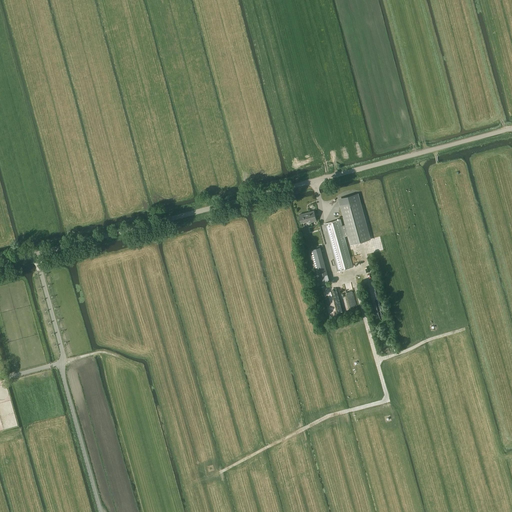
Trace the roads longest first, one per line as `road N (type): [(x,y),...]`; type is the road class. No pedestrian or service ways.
road 1 (unclassified): [(0,263),(511,128)]
road 2 (track): [(220,472),(326,416),(387,400),(352,276)]
